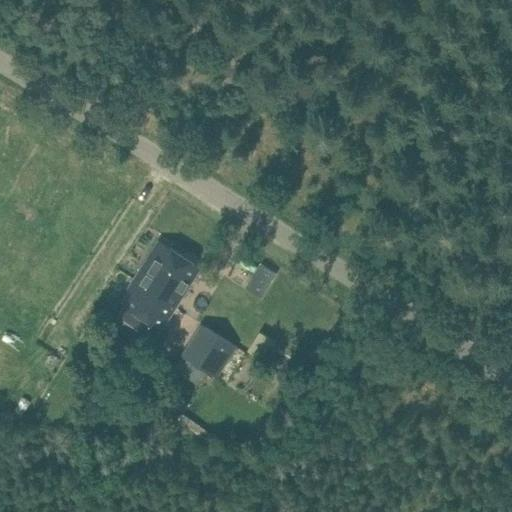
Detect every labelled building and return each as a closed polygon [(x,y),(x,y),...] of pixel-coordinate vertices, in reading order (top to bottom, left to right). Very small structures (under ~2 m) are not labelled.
[(125,304),(117,316),(154,340),(162,328),(191,282),(202,265),(160,239),(149,256),(120,301),(125,304)] [(260,263),(249,281),(265,291),(277,273),(260,263)] [(225,279),(210,304),(227,314),(243,290),(225,279)] [(246,330),(218,312),(197,346),(225,364),(246,330)] [(260,331),(248,350),(264,360),(276,341),(260,331)]
